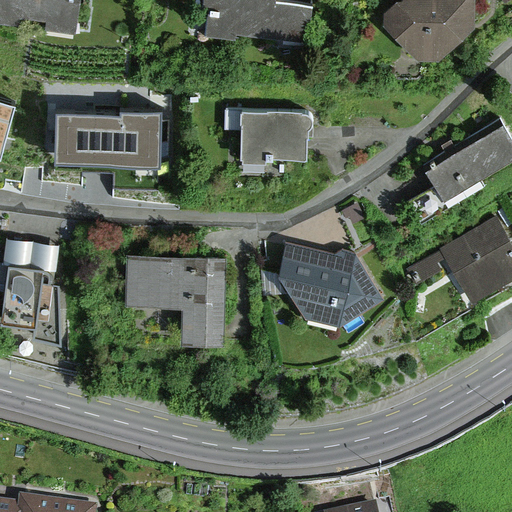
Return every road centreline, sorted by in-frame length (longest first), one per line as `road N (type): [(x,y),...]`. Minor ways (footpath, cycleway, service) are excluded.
road 1 (residential): [(511,46),(391,157),(279,222),(91,214),(0,201)]
road 2 (secondary): [(0,388),(213,445),(289,451),(394,429),(511,365)]
